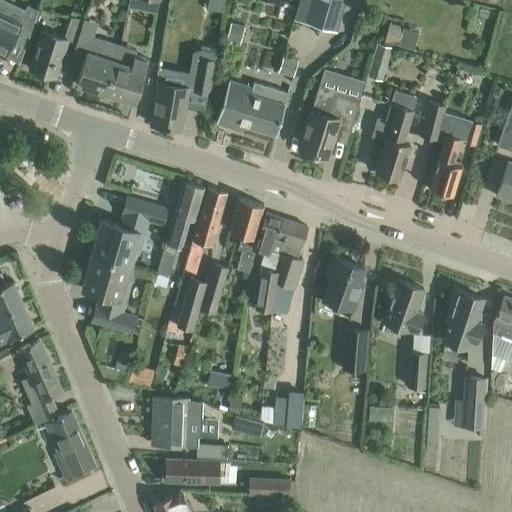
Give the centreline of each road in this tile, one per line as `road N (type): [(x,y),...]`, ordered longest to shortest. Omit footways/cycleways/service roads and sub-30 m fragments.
road 1 (tertiary): [(511,267),(93,128)]
road 2 (residential): [(134,511),(58,310),(50,273),(55,244)]
road 3 (residential): [(55,244),(93,128)]
